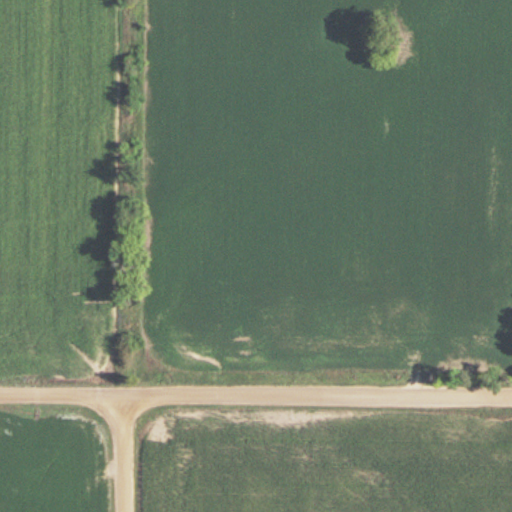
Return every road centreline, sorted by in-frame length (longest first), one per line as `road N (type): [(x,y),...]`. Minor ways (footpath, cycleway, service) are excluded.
road 1 (residential): [(511,396),(0,391)]
road 2 (residential): [(122,511),(124,392)]
